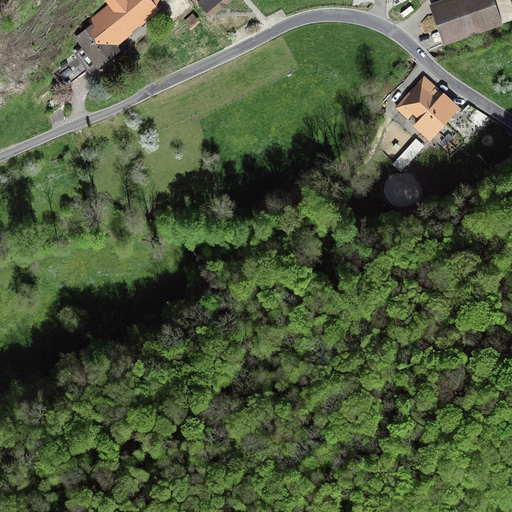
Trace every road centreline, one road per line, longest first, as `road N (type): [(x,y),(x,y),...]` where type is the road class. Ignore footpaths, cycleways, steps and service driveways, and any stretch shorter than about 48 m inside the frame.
road 1 (tertiary): [(0,158),(309,18),(367,20),(401,36)]
road 2 (tertiary): [(401,36),(448,81),(511,121)]
